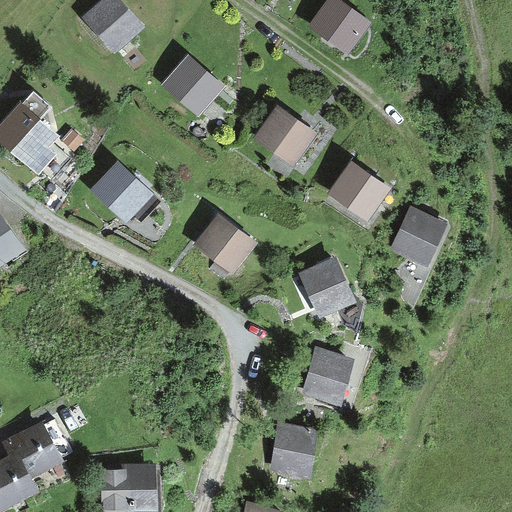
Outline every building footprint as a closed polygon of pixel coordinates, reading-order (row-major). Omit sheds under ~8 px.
[(117,52),(148,24),(125,0),(104,0),(85,17),(117,52)] [(330,0),(313,25),(352,54),(377,20),(350,0),(330,0)] [(228,85),(191,53),(165,83),(202,115),(228,85)] [(63,130),(24,94),(0,120),(0,139),(41,176),(62,153),(51,143),(63,130)] [(320,129),(282,104),(258,140),(297,165),(320,129)] [(397,183),(356,157),(333,191),(374,218),(397,183)] [(158,190),(123,158),(94,189),(129,222),(158,190)] [(0,205),(0,267),(29,247),(0,205)] [(262,240),(222,210),(197,244),(237,273),(262,240)] [(443,225),(412,211),(395,249),(426,263),(443,225)] [(343,254),(305,271),(325,314),(363,297),(343,254)] [(361,355),(321,343),(307,390),(347,402),(361,355)] [(283,419),(277,468),(317,473),(324,424),(283,419)] [(15,456),(27,478),(60,461),(42,426),(9,443),(15,456)] [(27,478),(15,456),(0,463),(0,503),(2,507),(34,491),(27,478)] [(162,459),(104,462),(107,509),(164,506),(162,459)] [(293,511),(294,508),(251,499),(248,511),(293,511)]
